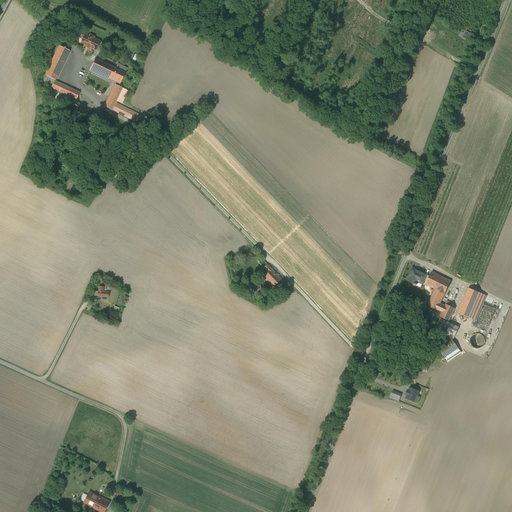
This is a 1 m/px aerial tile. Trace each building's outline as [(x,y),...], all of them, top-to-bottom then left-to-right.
[(89,36),(85,35),(84,35),(83,35),(81,38),(82,39),(83,40),(81,43),(95,50),(100,41),(93,39),(94,38),(93,37),(90,35),(89,36)] [(70,51),(59,46),(45,75),(56,80),(70,51)] [(115,68),(96,59),(90,71),(108,80),(110,77),(120,83),(127,68),(118,63),(115,68)] [(79,92),(55,81),(52,88),(76,99),(79,92)] [(128,91),(115,84),(104,107),(113,111),(116,103),(117,102),(122,104),(128,91)] [(85,111),(77,102),(72,106),(81,115),(85,111)] [(142,116),(116,103),(113,111),(138,124),(142,116)] [(281,279),(268,265),(264,268),(268,273),(263,278),(273,288),(281,279)] [(427,275),(413,268),(409,277),(408,281),(414,284),(417,286),(418,284),(417,284),(418,282),(422,284),(424,281),(426,275),(427,275)] [(451,282),(432,272),(430,277),(427,282),(426,284),(435,289),(429,300),(426,305),(437,310),(442,313),(440,317),(449,321),(455,309),(446,304),(445,306),(440,303),(451,282)] [(259,284),(252,286),(254,294),(261,291),(259,284)] [(110,289),(98,288),(97,297),(109,299),(110,289)] [(487,296),(469,288),(458,313),(476,321),(487,296)] [(459,327),(440,319),(435,330),(453,339),(459,327)] [(482,335),(480,334),(478,333),(475,334),(473,335),(471,337),(471,339),(471,342),(472,344),(473,346),(475,347),(478,347),(480,347),(482,346),(484,344),(485,341),(485,339),(484,337),(482,335)] [(455,346),(451,339),(438,347),(446,359),(459,350),(456,346),(455,346)] [(418,403),(420,396),(418,396),(419,390),(409,387),(407,393),(404,392),(402,398),(418,403)] [(389,398),(399,400),(401,393),(391,391),(389,398)] [(99,498),(89,493),(85,502),(94,507),(99,498)] [(101,511),(103,511),(109,502),(99,496),(99,498),(94,507),(93,508),(101,511)] [(124,500),(115,496),(113,500),(122,504),(124,500)]
